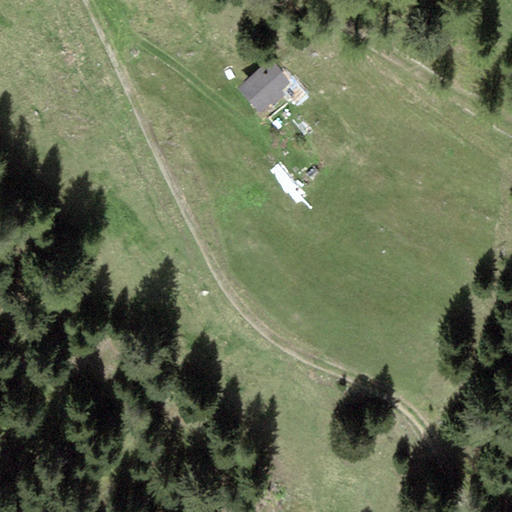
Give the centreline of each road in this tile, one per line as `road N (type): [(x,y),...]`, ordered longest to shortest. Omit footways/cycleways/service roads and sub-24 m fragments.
road 1 (track): [(467,511),(413,420),(386,394),(276,341),(244,311),(210,262),(83,0)]
road 2 (track): [(342,0),(511,115)]
